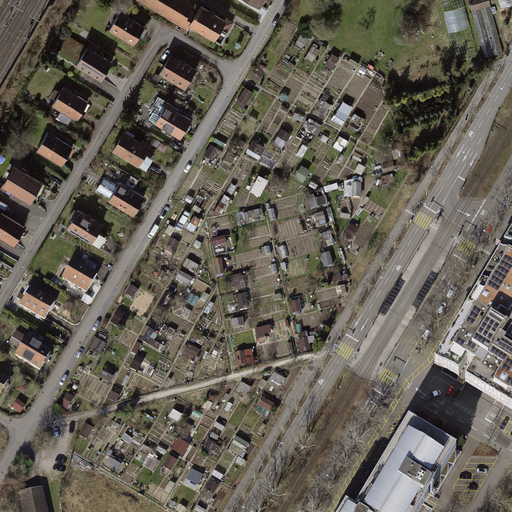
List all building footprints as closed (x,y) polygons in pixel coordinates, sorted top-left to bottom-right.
[(139,0),(186,28),(188,24),(194,14),(188,10),(191,6),(181,0),(139,0)] [(440,0),(457,62),(477,57),(462,0),(440,0)] [(467,0),(482,57),(501,52),(486,0),(467,0)] [(188,24),(219,43),(225,32),(218,28),(223,20),(199,6),(194,14),(188,24)] [(107,30),(131,44),(142,27),(118,12),(107,30)] [(74,64),(99,79),(109,61),(66,36),(57,50),(76,61),(74,64)] [(158,72),(182,87),(194,69),(169,54),(158,72)] [(51,105),(75,119),(86,102),(61,87),(51,105)] [(147,119),(178,137),(188,120),(177,113),(179,110),(156,97),(149,109),(152,111),(147,119)] [(311,119),(307,126),(318,132),(322,124),(311,119)] [(35,150),(59,164),(70,147),(46,132),(35,150)] [(112,150),(136,165),(147,148),(122,133),(112,150)] [(255,138),(247,150),(260,158),(267,145),(255,138)] [(3,184),(34,203),(44,185),(13,167),(3,184)] [(261,174),(253,190),(261,195),(270,179),(261,174)] [(94,189),(109,197),(116,185),(102,176),(94,189)] [(346,197),(362,197),(363,181),(346,180),(346,197)] [(107,200),(132,215),(142,197),(118,183),(116,185),(109,197),(107,200)] [(65,227),(98,248),(105,236),(96,231),(100,225),(76,210),(65,227)] [(0,237),(11,244),(22,226),(0,213),(0,237)] [(511,230),(430,366),(511,414),(511,411),(465,383),(474,369),(468,365),(459,379),(434,365),(449,341),(465,315),(500,255),(511,262),(511,253),(504,249),(511,235),(511,230)] [(511,235),(504,249),(511,253),(511,262),(500,255),(465,315),(449,341),(434,365),(459,379),(468,365),(474,369),(465,383),(511,411),(511,235)] [(61,277),(85,292),(95,274),(71,260),(61,277)] [(191,283),(192,276),(184,274),(182,280),(191,283)] [(19,305),(43,319),(54,302),(29,288),(19,305)] [(137,354),(144,340),(150,343),(156,331),(146,326),(127,365),(139,371),(145,358),(137,354)] [(14,354),(38,369),(49,352),(25,337),(14,354)] [(239,367),(256,363),(253,348),(235,353),(239,367)] [(267,387),(278,393),(287,378),(275,372),(267,387)] [(242,381),(237,390),(248,396),(253,387),(242,381)] [(264,397),(259,406),(271,413),(276,403),(264,397)] [(418,511),(429,495),(434,498),(437,492),(432,489),(433,488),(439,489),(440,485),(441,480),(440,477),(440,476),(440,475),(446,477),(448,472),(448,467),(448,464),(448,463),(454,465),(455,460),(456,455),(455,452),(455,451),(456,449),(409,421),(355,511),(346,506),(342,511),(418,511)] [(238,436),(230,448),(243,456),(251,444),(238,436)] [(179,440),(177,452),(186,454),(189,442),(179,440)] [(198,489),(204,475),(191,470),(185,483),(198,489)] [(45,511),(41,490),(22,493),(25,511),(45,511)]
